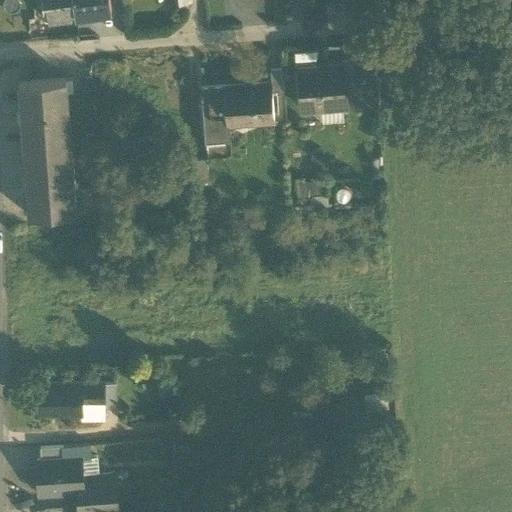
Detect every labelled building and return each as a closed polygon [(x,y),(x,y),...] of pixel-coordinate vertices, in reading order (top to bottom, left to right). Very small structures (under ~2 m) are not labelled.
[(44,0),(46,18),(76,14),(73,0),(44,0)] [(106,0),(73,0),(76,14),(108,9),(106,0)] [(298,68),(301,108),(347,104),(343,64),(298,68)] [(271,80),(272,90),(285,89),(283,66),(271,67),(271,80)] [(18,81),(23,147),(71,144),(66,77),(18,81)] [(351,79),(352,108),(379,107),(378,78),(351,79)] [(271,80),(225,84),(228,119),(258,117),(259,119),(274,118),(272,90),(271,80)] [(229,137),(228,119),(225,84),(203,85),(207,138),(229,137)] [(88,159),(99,158),(97,134),(86,134),(88,159)] [(77,211),(71,144),(23,147),(29,215),(77,211)] [(196,160),(198,182),(208,182),(206,159),(196,160)] [(39,412),(81,412),(82,412),(82,402),(104,402),(104,381),(82,381),(82,380),(39,380),(39,412)] [(104,402),(116,402),(116,381),(104,381),(104,402)] [(364,392),(365,408),(388,407),(387,391),(364,392)] [(104,418),(104,402),(82,402),(82,412),(81,412),(81,417),(104,418)] [(173,435),(174,451),(191,450),(190,434),(173,435)] [(90,441),(66,443),(67,457),(82,456),(91,455),(90,441)] [(40,445),(41,459),(67,457),(66,443),(40,445)] [(98,454),(91,455),(82,456),(83,474),(99,473),(98,454)] [(168,476),(191,474),(189,455),(166,456),(168,476)] [(40,493),(80,490),(85,490),(83,474),(82,456),(67,457),(41,459),(38,459),(40,493)] [(99,473),(83,474),(85,490),(80,490),(81,505),(69,506),(69,511),(105,511),(105,504),(114,504),(112,472),(99,473)]
